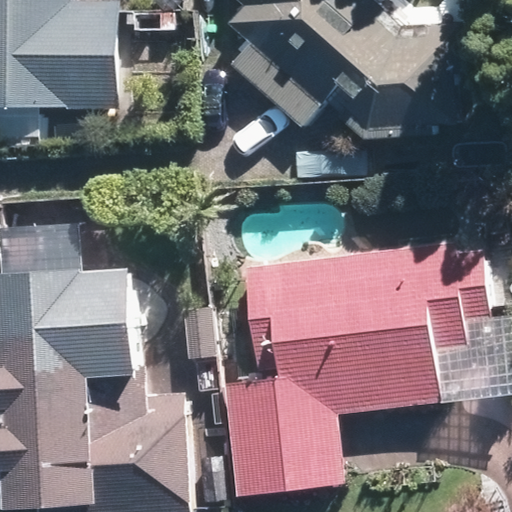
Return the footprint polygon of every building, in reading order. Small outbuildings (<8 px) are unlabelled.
[(0,0),(0,102),(137,106),(137,0),(0,0)] [(240,66),(312,126),(338,100),(380,130),(474,123),(471,67),(481,68),(480,21),(414,27),(384,0),(250,0),(255,4),(239,23),(260,41),(240,66)] [(236,384),(251,493),(356,479),(354,455),(350,413),(453,401),(449,346),(481,344),(479,316),(500,314),(494,249),(469,251),(464,241),(256,266),(270,379),(236,384)] [(100,502),(100,511),(202,511),(202,414),(195,415),(194,392),(160,395),(154,264),(13,273),(11,284),(0,284),(0,367),(17,366),(23,438),(0,438),(0,496),(25,492),(28,505),(100,502)] [(192,307),(197,357),(227,354),(222,304),(192,307)]
